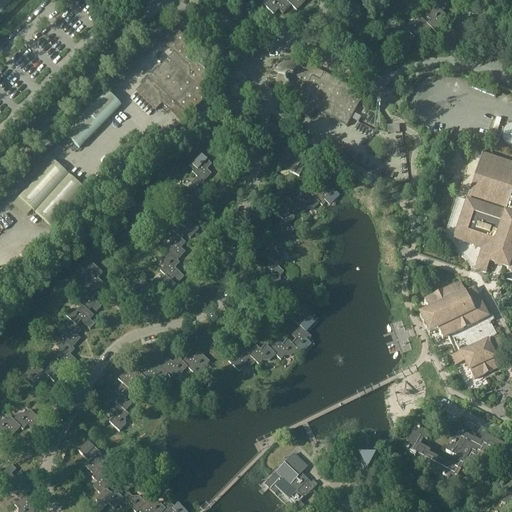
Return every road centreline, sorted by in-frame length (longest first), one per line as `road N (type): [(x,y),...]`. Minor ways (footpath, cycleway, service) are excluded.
road 1 (residential): [(254,52),(264,124),(224,289),(211,311),(144,332),(107,356),(49,453),(47,495),(56,511)]
road 2 (unclassified): [(0,166),(160,0)]
road 3 (residential): [(456,61),(408,67),(374,84),(294,44)]
road 4 (unknown): [(35,130),(81,163),(142,113)]
